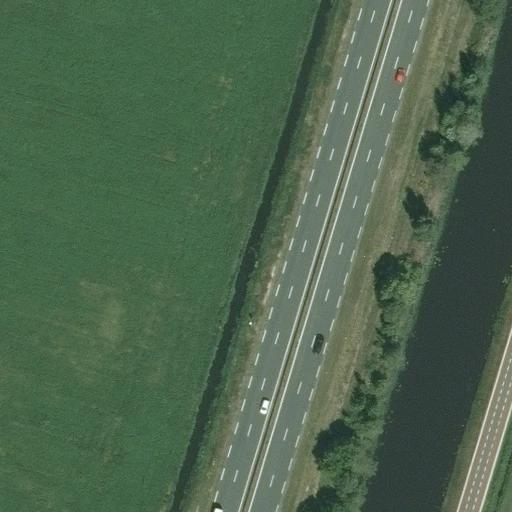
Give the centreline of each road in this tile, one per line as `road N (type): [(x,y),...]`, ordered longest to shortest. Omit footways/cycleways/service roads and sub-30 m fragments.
road 1 (trunk): [(378,0),(223,511)]
road 2 (trunk): [(264,511),(417,0)]
road 3 (tertiary): [(473,511),(511,381)]
